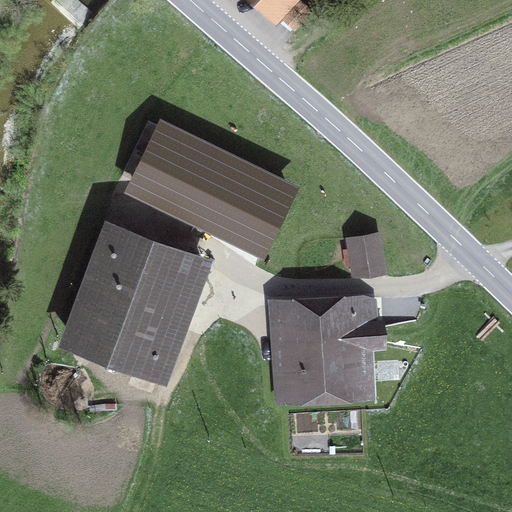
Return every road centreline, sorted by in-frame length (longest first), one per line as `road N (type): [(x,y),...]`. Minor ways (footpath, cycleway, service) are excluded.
road 1 (tertiary): [(189,0),(511,291)]
road 2 (track): [(136,217),(254,279),(317,293),(414,288),(441,278),(468,249)]
